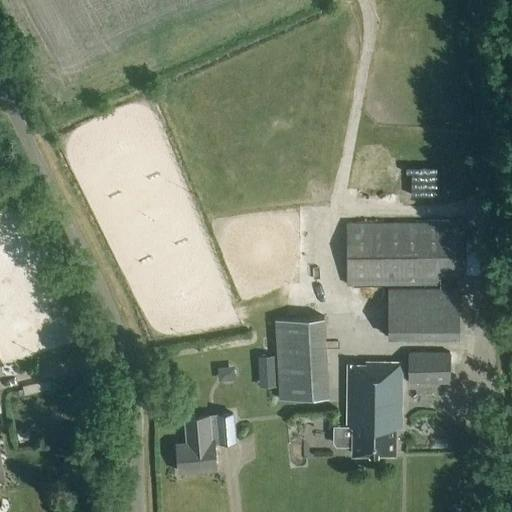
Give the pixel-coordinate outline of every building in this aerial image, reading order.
[(347,224),(347,285),(440,284),(440,288),(387,289),(388,338),(459,337),(458,286),(464,286),(464,223),(347,224)] [(274,320),(275,325),(279,400),(328,397),(324,317),(274,320)] [(449,383),(450,355),(409,355),(409,383),(449,383)] [(346,364),(346,427),(333,427),(333,441),(336,446),(352,446),(352,455),(395,454),(395,428),(402,427),(402,361),(364,362),(364,364),(346,364)] [(185,418),(187,443),(176,443),(178,472),(217,469),(214,443),(235,441),(232,414),(185,418)]
